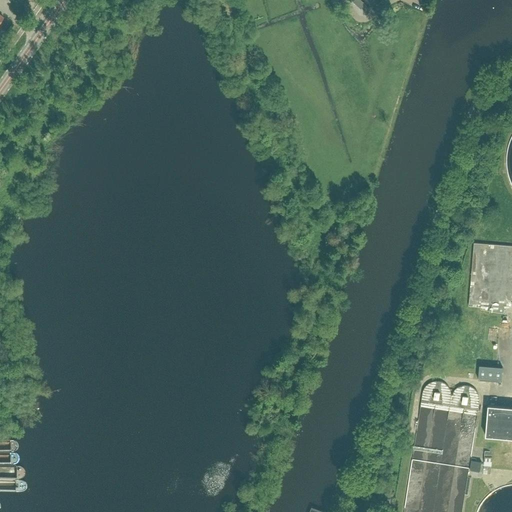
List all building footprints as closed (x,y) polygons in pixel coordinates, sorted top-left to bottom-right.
[(480,303),(480,309),(504,313),(504,306),(511,306),(511,303),(511,302),(511,245),(474,242),(469,302),(480,303)] [(479,379),(501,381),(502,367),(495,367),(480,365),(479,379)] [(437,404),(453,406),(465,408),(478,410),(479,400),(478,392),(474,386),(467,385),(460,385),(454,388),(451,395),(449,386),(443,382),(434,381),(427,385),(422,392),(421,402),(437,404)] [(437,404),(421,402),(403,511),(462,511),(470,475),(478,410),(465,408),(453,406),(437,404)] [(486,436),(511,438),(511,407),(488,405),(486,436)]
